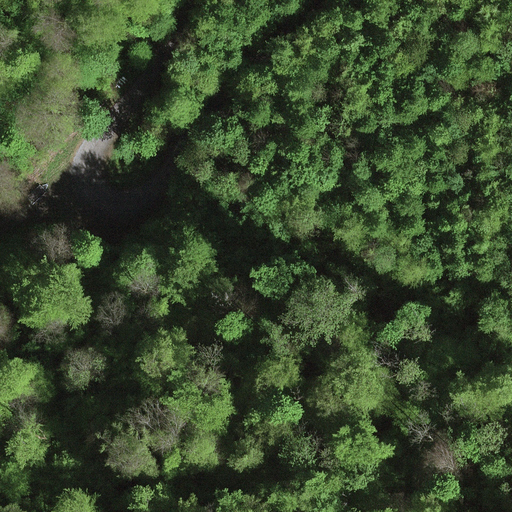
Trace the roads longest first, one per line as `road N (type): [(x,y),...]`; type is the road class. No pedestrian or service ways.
road 1 (track): [(93,186),(105,205),(136,204),(236,80),(333,0)]
road 2 (track): [(197,0),(100,142),(93,186)]
